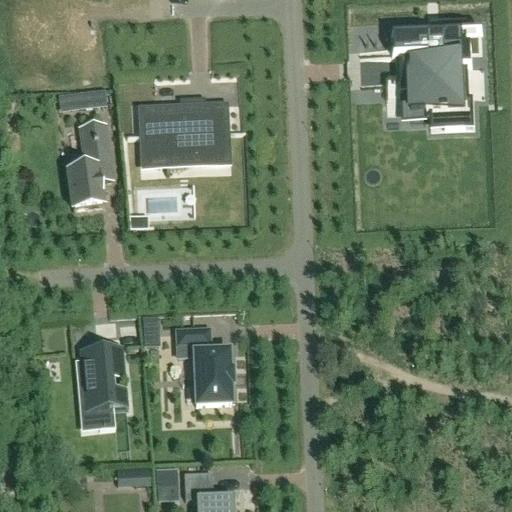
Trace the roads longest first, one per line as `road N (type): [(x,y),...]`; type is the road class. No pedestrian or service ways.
road 1 (unclassified): [(292,6),(302,267)]
road 2 (unclassified): [(302,267),(44,279)]
road 3 (unclassified): [(302,267),(315,511)]
road 4 (unclassified): [(159,0),(159,8),(292,6)]
